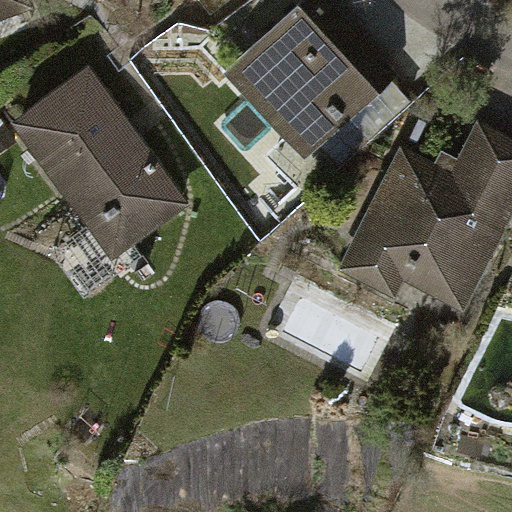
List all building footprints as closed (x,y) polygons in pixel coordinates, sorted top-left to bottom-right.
[(26,0),(0,0),(0,12),(27,2),(26,0)] [(204,0),(213,11),(228,0),(204,0)] [(391,75),(322,0),(305,0),(226,71),(304,157),(391,75)] [(182,200),(88,71),(20,120),(114,249),(182,200)] [(511,205),(511,144),(473,123),(443,178),(393,151),(334,259),(450,321),(511,205)]
